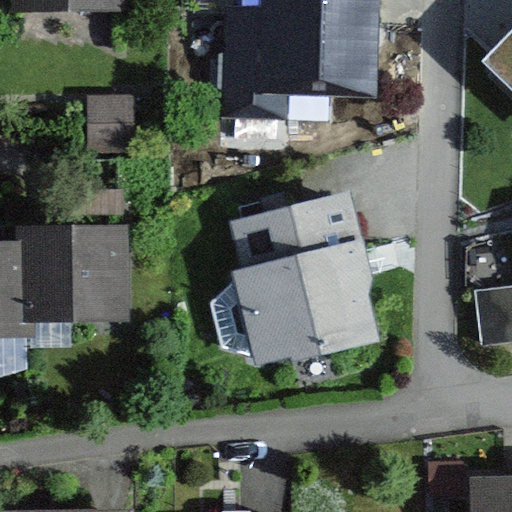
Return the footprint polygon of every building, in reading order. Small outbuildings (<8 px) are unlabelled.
[(129,0),(48,0),(48,9),(129,10),(129,0)] [(242,12),(240,92),(380,97),(382,0),(274,0),(274,13),(242,12)] [(511,51),(494,71),(511,88),(511,51)] [(254,230),(284,373),(396,349),(366,206),(254,230)] [(33,232),(33,248),(35,320),(133,317),(131,230),(33,232)] [(0,249),(0,334),(35,334),(35,320),(33,248),(0,249)] [(511,511),(511,488),(478,490),(478,511),(511,511)]
